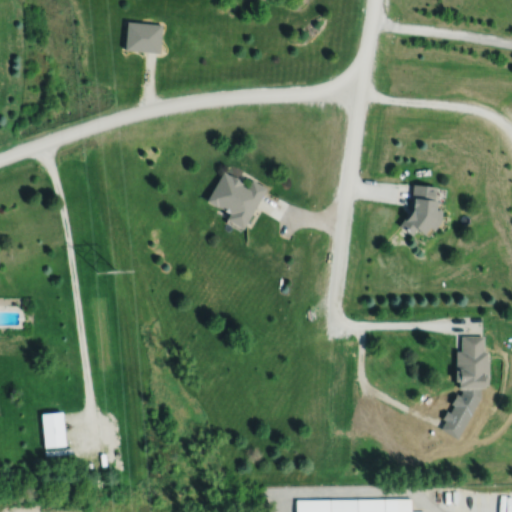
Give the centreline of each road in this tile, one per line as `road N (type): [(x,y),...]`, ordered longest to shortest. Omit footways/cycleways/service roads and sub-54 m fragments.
road 1 (residential): [(360,87),(179,101),(0,156)]
road 2 (residential): [(372,0),(331,339)]
